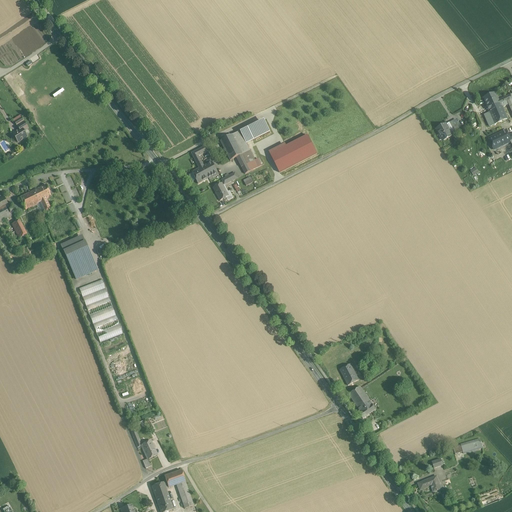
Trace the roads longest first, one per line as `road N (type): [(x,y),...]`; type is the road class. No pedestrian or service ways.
road 1 (secondary): [(340,407),(31,0)]
road 2 (track): [(511,59),(204,218)]
road 3 (unclassified): [(94,511),(159,471),(340,407)]
road 4 (secondary): [(413,511),(340,407)]
